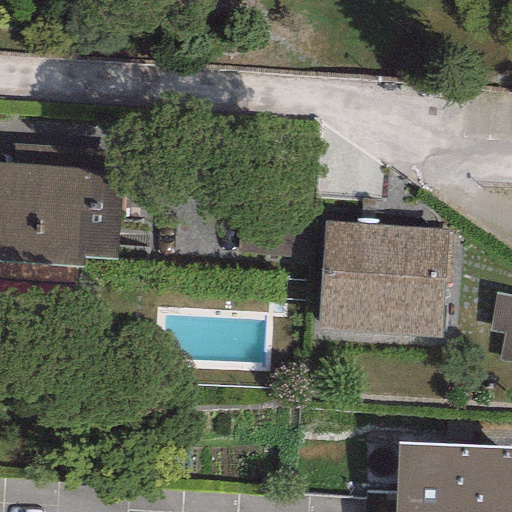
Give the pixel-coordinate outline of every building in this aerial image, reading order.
[(11,164),(0,163),(0,262),(83,267),(84,258),(118,260),(123,173),(102,171),(103,150),(12,144),(11,164)] [(303,257),(308,177),(239,173),(234,253),(303,257)] [(450,230),(322,222),(315,331),(439,338),(442,286),(447,287),(450,230)] [(511,296),(494,293),(487,330),(503,333),(497,361),(511,363),(511,296)] [(511,511),(511,448),(395,443),(392,511),(511,511)]
